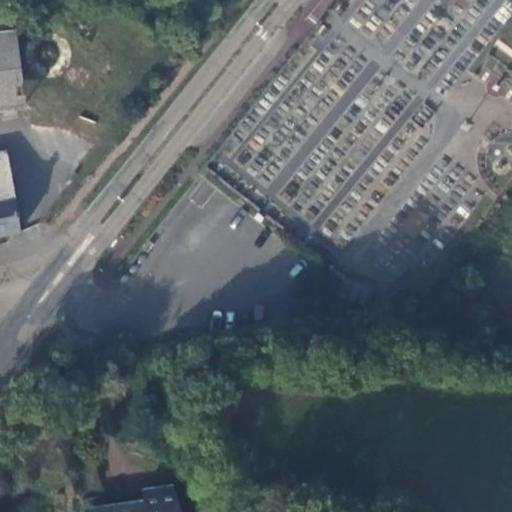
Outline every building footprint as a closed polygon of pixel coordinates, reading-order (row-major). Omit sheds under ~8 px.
[(0,28),(0,111),(21,108),(18,86),(11,28),(0,28)] [(0,156),(0,238),(19,235),(6,156),(0,156)] [(157,481),(153,471),(123,476),(125,487),(157,481)] [(166,511),(157,481),(125,487),(129,511),(166,511)] [(129,511),(125,487),(85,495),(86,499),(71,501),(72,511),(129,511)] [(72,511),(71,501),(63,502),(64,511),(72,511)]
